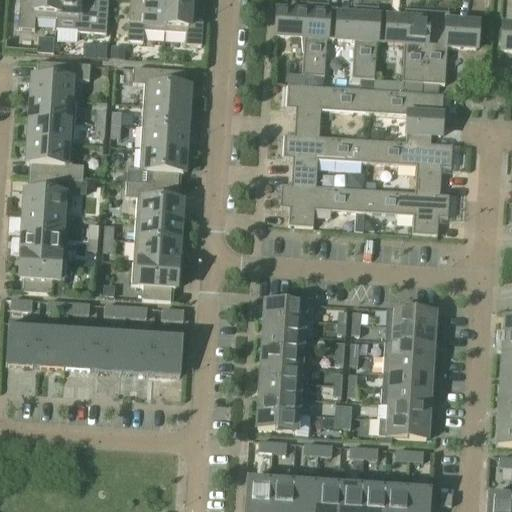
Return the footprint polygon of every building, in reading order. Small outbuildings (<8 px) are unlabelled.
[(55,23),(56,0),(19,0),(17,33),(34,34),(34,22),(55,23)] [(56,0),(55,23),(56,23),(55,33),(76,35),(76,37),(105,39),(107,0),(56,0)] [(164,36),(166,0),(129,0),(126,46),(142,47),(143,35),(164,36)] [(166,0),(164,36),(185,38),(184,50),(200,51),(203,0),(166,0)] [(276,15),(274,40),(303,42),(301,80),(312,81),(312,90),(320,90),(320,81),(323,81),(326,43),(327,19),(328,9),(305,8),(305,17),(276,15)] [(327,19),(326,43),(353,45),(351,83),(360,84),(359,95),(372,95),(372,85),(373,85),(375,47),(377,22),(378,12),(355,11),(355,20),(327,19)] [(377,22),(375,47),(403,48),(400,86),(402,86),(401,97),(420,99),(421,88),(422,88),(427,15),(405,14),(405,24),(377,22)] [(427,15),(422,88),(443,89),(446,51),(475,53),(476,28),(448,26),(448,17),(427,15)] [(511,30),(502,30),(500,55),(511,55),(511,30)] [(93,49),(93,61),(106,62),(107,50),(93,49)] [(111,51),(110,63),(123,64),(124,52),(111,51)] [(31,103),(75,106),(76,85),(88,85),(89,70),(37,67),(36,81),(32,80),(31,103)] [(142,110),(186,113),(188,90),(183,90),(184,76),(133,73),(132,88),(144,89),(142,110)] [(371,96),(322,92),(287,90),(285,112),(295,113),(293,141),(318,142),(320,115),(369,118),(371,96)] [(439,140),(441,123),(442,100),(371,96),(369,118),(406,120),(405,148),(429,149),(430,140),(439,140)] [(73,127),(75,106),(31,103),(29,124),(73,127)] [(185,135),(186,113),(142,110),(141,131),(185,135)] [(95,129),(104,129),(105,116),(95,116),(95,129)] [(110,129),(120,130),(120,117),(111,117),(110,129)] [(72,149),(73,127),(29,124),(28,146),(72,149)] [(103,142),(104,129),(95,129),(94,141),(103,142)] [(119,143),(120,130),(110,129),(109,142),(119,143)] [(183,156),(185,135),(141,131),(139,153),(183,156)] [(359,134),(356,137),(356,141),(359,144),(363,144),(366,141),(366,137),(363,134),(359,134)] [(371,135),(370,145),(382,146),(382,136),(371,135)] [(318,142),(293,141),(283,140),(282,162),(292,163),(290,191),(315,192),(316,165),(366,168),(367,145),(318,142)] [(429,149),(405,148),(367,145),(366,168),(416,171),(414,199),(438,200),(440,173),(450,173),(451,151),(429,149)] [(71,170),(72,149),(28,146),(26,168),(30,169),(30,182),(82,185),(82,171),(71,170)] [(125,187),(125,188),(177,191),(178,178),(182,178),(183,156),(139,153),(138,174),(126,173),(125,187)] [(348,182),(347,192),(361,193),(362,179),(352,178),(348,182)] [(81,186),(82,185),(30,182),(29,195),(25,195),(23,217),(67,220),(69,197),(57,197),(58,184),(81,186)] [(367,185),(367,194),(377,194),(378,186),(367,185)] [(176,204),(177,191),(125,188),(124,202),(136,203),(135,224),(179,227),(180,205),(176,204)] [(364,195),(315,192),(290,191),(280,190),(279,212),(288,213),(287,231),(312,232),(313,215),(363,218),(364,195)] [(438,200),(414,199),(364,195),(363,218),(412,221),(411,239),(436,241),(437,223),(447,223),(448,201),(438,200)] [(66,242),(67,220),(23,217),(22,239),(66,242)] [(177,249),(179,227),(135,224),(133,246),(177,249)] [(364,224),(363,235),(374,235),(374,229),(370,225),(364,224)] [(87,243),(97,244),(97,230),(88,230),(87,243)] [(103,244),(112,244),(113,231),(103,231),(103,244)] [(64,263),(66,242),(22,239),(20,260),(64,263)] [(96,256),(97,244),(87,243),(86,256),(96,256)] [(111,257),(112,244),(103,244),(102,257),(111,257)] [(176,270),(177,249),(133,246),(132,267),(176,270)] [(63,286),(64,263),(20,260),(19,283),(23,283),(22,297),(50,299),(51,285),(63,286)] [(174,293),(176,270),(132,267),(130,290),(142,291),(141,305),(169,307),(170,293),(174,293)] [(31,315),(31,305),(10,304),(9,314),(31,315)] [(67,318),(67,308),(46,306),(46,316),(67,318)] [(264,323),(302,326),(303,309),(265,307),(264,323)] [(67,308),(67,318),(88,319),(88,309),(67,308)] [(124,321),(125,312),(104,310),(103,320),(124,321)] [(125,312),(124,321),(145,323),(146,313),(125,312)] [(182,325),(183,315),(161,314),(161,324),(182,325)] [(385,331),(432,334),(433,318),(395,315),(394,331),(385,330),(385,331)] [(336,328),(345,328),(346,317),(337,317),(336,328)] [(351,329),(359,330),(360,319),(351,318),(351,329)] [(511,322),(505,322),(503,339),(511,339),(511,322)] [(301,341),(302,326),(264,323),(263,339),(310,342),(310,341),(301,341)] [(34,372),(37,330),(7,328),(5,370),(34,372)] [(344,340),(345,328),(336,328),(336,339),(344,340)] [(358,341),(359,330),(351,329),(350,340),(358,341)] [(63,374),(66,331),(37,330),(34,372),(63,374)] [(92,376),(95,333),(66,331),(63,374),(92,376)] [(431,350),(432,334),(385,331),(384,347),(431,350)] [(121,377),(123,335),(95,333),(92,376),(121,377)] [(149,379),(152,337),(123,335),(121,377),(149,379)] [(152,337),(149,379),(179,381),(182,339),(152,337)] [(309,357),(310,342),(263,339),(262,354),(309,357)] [(511,339),(503,339),(502,354),(511,354),(511,339)] [(430,365),(431,350),(384,347),(383,362),(430,365)] [(334,359),(343,360),(343,349),(335,348),(334,359)] [(349,360),(357,361),(358,350),(349,349),(349,360)] [(262,354),(261,370),(308,373),(308,372),(309,358),(309,357),(262,354)] [(511,370),(511,354),(502,354),(501,370),(511,370)] [(342,371),(343,360),(334,359),(334,371),(342,371)] [(356,372),(357,361),(349,360),(348,372),(356,372)] [(429,381),(430,365),(383,362),(382,378),(429,381)] [(307,389),(308,373),(261,370),(260,386),(307,389)] [(511,370),(501,370),(500,385),(511,386),(511,370)] [(428,396),(429,381),(382,378),(381,393),(428,396)] [(332,390),(341,391),(341,380),(333,379),(332,390)] [(347,391),(355,392),(356,381),(347,380),(347,391)] [(511,401),(511,386),(500,385),(499,401),(511,401)] [(307,389),(260,386),(259,401),(306,404),(306,403),(297,403),(298,389),(307,389)] [(340,402),(341,391),(332,390),(331,402),(340,402)] [(354,403),(355,392),(347,391),(346,403),(354,403)] [(428,396),(381,393),(380,409),(427,412),(428,396)] [(305,420),(306,404),(259,401),(258,417),(305,420)] [(511,417),(511,401),(499,401),(498,417),(511,417)] [(379,424),(426,428),(427,412),(380,409),(388,410),(387,424),(379,424)] [(342,422),(342,411),(334,410),(333,422),(342,422)] [(342,422),(350,423),(351,411),(342,411),(342,422)] [(305,420),(258,417),(257,433),(295,436),(296,420),(305,420)] [(511,433),(511,417),(498,417),(497,432),(511,433)] [(341,434),(342,422),(333,422),(333,433),(341,434)] [(349,434),(350,423),(342,422),(341,434),(349,434)] [(425,444),(426,428),(379,424),(378,441),(425,444)] [(511,449),(511,433),(497,432),(496,449),(511,449)] [(271,457),(272,447),(258,446),(257,456),(271,457)] [(272,447),(271,457),(285,458),(285,448),(272,447)] [(317,460),(317,450),(303,449),(303,459),(317,460)] [(317,450),(317,460),(330,461),(331,451),(317,450)] [(363,463),(363,453),(349,452),(348,462),(363,463)] [(363,453),(363,463),(376,464),(377,454),(363,453)] [(408,466),(409,456),(394,455),(394,465),(408,466)] [(409,456),(408,466),(422,467),(422,457),(409,456)] [(511,473),(511,469),(511,462),(498,462),(498,472),(511,473)] [(290,511),(293,477),(292,477),(291,487),(269,485),(267,511),(290,511)] [(313,511),(315,479),(293,477),(290,511),(313,511)] [(336,511),(338,490),(317,488),(317,479),(315,479),(313,511),(336,511)] [(267,511),(269,485),(245,484),(243,511),(267,511)] [(359,511),(361,491),(338,490),(336,511),(359,511)] [(382,511),(383,493),(361,491),(359,511),(382,511)] [(404,511),(406,494),(383,493),(382,511),(404,511)] [(429,511),(430,496),(406,494),(404,511),(429,511)] [(450,510),(450,499),(440,499),(439,509),(450,510)] [(509,511),(510,501),(486,499),(485,511),(509,511)]
